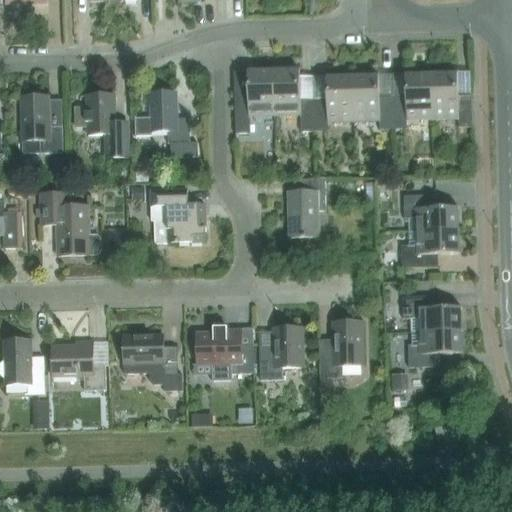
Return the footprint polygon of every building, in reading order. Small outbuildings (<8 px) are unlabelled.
[(315,133),(314,101),(301,101),(300,70),(274,71),(275,118),(301,118),(301,133),(315,133)] [(248,90),(235,91),(236,135),(251,135),(250,119),(275,118),(274,71),(248,72),(248,90)] [(472,96),(469,96),(458,97),(457,74),(431,75),(433,122),(458,121),(459,129),(472,128),(472,96)] [(406,98),(393,98),(393,131),(407,130),(407,123),(433,122),(431,75),(405,75),(406,98)] [(379,76),(352,77),(354,124),(380,123),(380,131),(393,131),(393,98),(379,99),(379,76)] [(327,100),(314,101),(315,133),(329,133),(328,125),(354,124),(352,77),(327,78),(327,100)] [(178,120),(177,94),(145,95),(146,119),(135,119),(136,138),(152,137),(152,133),(168,133),(168,145),(190,145),(190,120),(178,120)] [(87,108),(75,108),(75,130),(88,130),(88,137),(106,136),(106,149),(106,162),(129,161),(129,148),(128,124),(116,125),(115,96),(87,97),(87,108)] [(50,98),(49,98),(21,99),(23,155),(41,154),(41,155),(64,154),(63,128),(50,129),(50,98)] [(68,178),(58,179),(59,187),(68,186),(68,178)] [(317,213),(326,213),(325,180),(297,181),(298,193),(289,193),(291,240),(306,240),(306,238),(318,237),(317,213)] [(8,189),(8,191),(9,201),(29,200),(28,188),(8,189)] [(146,188),(132,189),(132,203),(147,202),(146,188)] [(188,206),(188,204),(188,191),(151,192),(152,222),(155,222),(156,245),(168,245),(207,244),(205,205),(188,206)] [(59,258),(90,258),(97,257),(101,255),(103,251),(102,240),(101,236),(97,235),(89,235),(88,208),(68,209),(67,195),(41,196),(42,227),(58,226),(59,258)] [(408,233),(460,232),(459,209),(437,209),(436,197),(404,197),(405,220),(409,220),(409,233),(408,233)] [(4,250),(18,250),(18,214),(4,214),(4,205),(0,205),(0,236),(3,236),(4,250)] [(402,270),(438,269),(438,256),(460,255),(460,232),(408,233),(408,234),(409,234),(410,247),(401,247),(402,270)] [(462,308),(439,309),(439,296),(402,298),(403,320),(412,320),(412,333),(411,333),(462,332),(462,308)] [(333,349),(320,349),(320,380),(343,379),(342,368),(364,367),(363,323),(333,324),(333,349)] [(241,331),(227,331),(227,328),(213,329),(213,334),(197,335),(198,367),(212,366),(213,383),(233,382),(233,376),(254,375),(253,346),(241,347),(241,331)] [(273,330),(274,355),(260,355),(261,382),(283,381),(283,370),(305,369),(304,329),(273,330)] [(463,355),(463,354),(462,332),(411,333),(411,334),(412,334),(413,347),(408,347),(409,369),(441,368),(441,356),(463,355)] [(178,349),(164,349),(164,337),(124,337),(125,375),(150,374),(150,383),(154,387),(164,387),(165,393),(184,393),(183,376),(178,376),(178,349)] [(30,397),(46,397),(45,360),(43,360),(43,369),(32,369),(32,359),(30,359),(29,344),(32,344),(32,343),(3,344),(5,387),(29,386),(30,397)] [(85,392),(107,392),(106,368),(94,368),(93,343),(76,344),(76,347),(52,348),(53,379),(84,378),(85,392)] [(408,374),(391,375),(392,392),(409,391),(408,374)] [(36,404),(36,413),(48,413),(48,403),(36,404)] [(213,415),(192,416),(192,428),(192,429),(213,428),(213,415)] [(454,427),(435,429),(437,441),(456,439),(456,438),(457,438),(456,434),(455,434),(454,427)]
